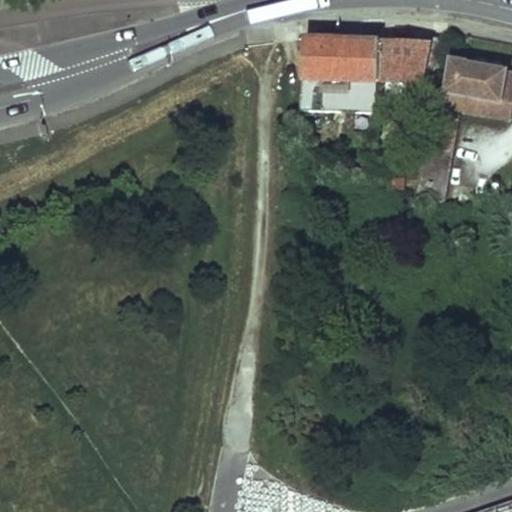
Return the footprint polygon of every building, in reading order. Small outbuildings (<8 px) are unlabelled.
[(430,47),(384,44),(383,84),(388,85),(387,104),(417,105),(418,85),(424,85),(423,91),(437,92),(448,39),(433,38),(430,47)] [(383,84),(384,44),(308,41),(306,60),(305,82),(378,84),(383,84)] [(469,64),(455,61),(448,94),(437,92),(434,109),(440,110),(432,151),(427,150),(417,201),(445,205),(463,112),(466,98),(511,106),(511,75),(511,74),(469,65),(469,64)] [(303,113),(378,115),(378,84),(305,82),(303,113)] [(511,121),(511,106),(466,98),(463,112),(511,121)] [(373,175),(350,169),(347,181),(370,187),(373,175)] [(405,180),(390,180),(390,191),(405,192),(405,180)]
